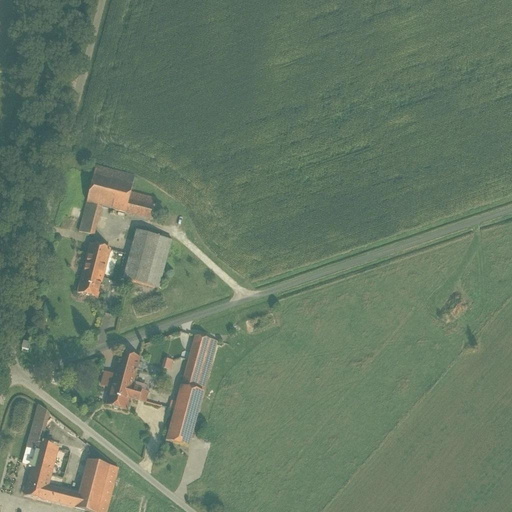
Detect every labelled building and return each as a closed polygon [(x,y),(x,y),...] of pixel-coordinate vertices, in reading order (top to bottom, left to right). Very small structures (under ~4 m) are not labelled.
[(134,177),(95,167),(93,176),(131,186),(132,182),(133,180),(134,177)] [(131,186),(93,176),(86,203),(100,206),(124,213),(130,193),(130,191),(131,186)] [(160,187),(133,180),(132,182),(156,188),(153,197),(157,198),(160,187)] [(156,188),(132,182),(131,186),(130,191),(153,197),(156,188)] [(153,199),(130,193),(124,213),(148,219),(153,199)] [(100,206),(86,203),(84,211),(82,220),(79,232),(92,235),(92,236),(93,237),(100,206)] [(82,220),(84,211),(75,208),(73,217),(82,220)] [(171,240),(135,231),(123,280),(158,289),(171,240)] [(109,250),(91,245),(91,244),(90,244),(80,284),(77,293),(97,298),(97,297),(102,279),(104,280),(104,277),(102,277),(109,250)] [(216,343),(195,337),(185,372),(207,378),(216,343)] [(138,359),(119,354),(114,375),(111,386),(130,391),(131,387),(132,383),(138,359)] [(170,371),(172,362),(165,360),(163,369),(170,371)] [(100,386),(110,388),(111,386),(114,375),(103,372),(100,386)] [(207,378),(185,372),(182,385),(181,385),(177,398),(200,404),(207,378)] [(147,386),(132,383),(131,387),(134,387),(133,391),(145,394),(147,386)] [(130,391),(111,386),(110,388),(108,398),(105,406),(125,411),(128,400),(130,391)] [(145,394),(133,391),(134,387),(131,387),(130,391),(128,400),(144,404),(147,394),(145,394)] [(200,404),(177,398),(174,412),(166,442),(188,449),(200,404)] [(49,415),(38,406),(28,442),(39,445),(41,445),(49,415)] [(39,445),(28,442),(27,449),(37,452),(39,445)] [(41,445),(39,445),(37,452),(33,467),(31,476),(38,478),(38,481),(49,484),(49,483),(51,483),(52,481),(50,480),(58,450),(41,445)] [(37,452),(27,449),(23,464),(33,467),(37,452)] [(98,511),(110,467),(88,461),(79,495),(76,509),(85,511),(98,511)] [(110,467),(98,511),(106,511),(118,469),(110,467)] [(38,478),(31,476),(28,488),(27,488),(25,497),(51,503),(54,494),(47,492),(49,484),(38,481),(38,478)] [(79,495),(55,489),(54,494),(51,503),(76,509),(79,495)]
